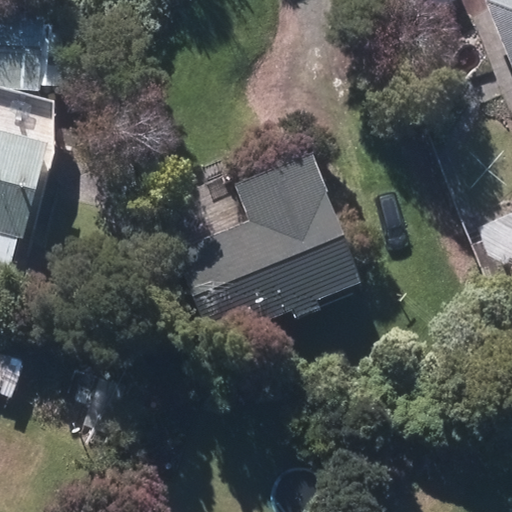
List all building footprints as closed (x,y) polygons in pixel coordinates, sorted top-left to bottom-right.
[(511,0),(501,0),(511,27),(511,0)] [(0,271),(8,274),(17,245),(29,248),(51,164),(56,108),(36,107),(43,23),(0,19),(0,271)] [(320,318),(317,307),(360,292),(311,162),(232,192),(191,208),(163,217),(212,347),(240,337),(291,317),(295,328),(320,318)] [(156,243),(141,200),(107,212),(114,232),(124,228),(132,251),(156,243)] [(63,435),(106,449),(126,393),(82,377),(63,435)]
